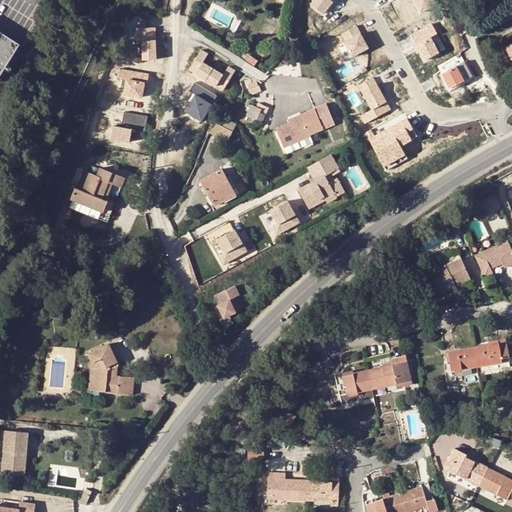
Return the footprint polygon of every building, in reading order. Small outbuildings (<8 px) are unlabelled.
[(328,0),(316,0),(311,7),(324,16),(333,4),(328,0)] [(410,34),(425,61),(441,52),(433,36),(439,33),(433,22),(410,34)] [(342,32),(353,57),(370,49),(359,24),(342,32)] [(159,59),(156,26),(135,27),(136,40),(143,39),(144,60),(159,59)] [(274,46),(277,47),(285,41),(283,37),(275,42),(274,46)] [(206,61),(214,65),(217,58),(209,54),(206,61)] [(248,54),(245,60),(245,61),(257,68),(261,62),(248,54)] [(144,98),(149,73),(126,68),(121,94),(144,98)] [(220,78),(229,83),(232,77),(223,73),(220,78)] [(361,114),(365,122),(392,110),(376,76),(360,83),(372,109),(361,114)] [(198,83),(186,106),(206,117),(218,94),(198,83)] [(251,89),(253,94),(261,90),(259,85),(251,89)] [(261,110),(257,108),(252,106),(248,114),(263,121),(268,108),(263,106),(261,110)] [(288,120),(290,124),(277,130),(285,149),(313,138),(312,135),(325,131),(315,110),(288,120)] [(223,125),(234,129),(237,123),(226,118),(223,125)] [(409,118),(371,136),(387,168),(408,158),(401,144),(418,135),(409,118)] [(233,134),(216,125),(211,135),(228,144),(233,134)] [(234,151),(222,158),(230,175),(242,169),(234,151)] [(333,155),(310,168),(313,173),(328,165),(332,173),(341,169),(333,155)] [(327,176),(332,173),(328,165),(313,173),(315,178),(317,180),(318,183),(313,186),(311,183),(301,189),(311,209),(321,203),(319,200),(326,197),(328,200),(337,195),(336,194),(327,176)] [(76,189),(71,199),(103,212),(107,202),(101,199),(109,182),(122,188),(125,179),(99,168),(96,176),(90,174),(83,192),(76,189)] [(327,176),(336,194),(344,190),(337,178),(336,179),(334,176),(342,171),(341,169),(332,173),(327,176)] [(222,170),(202,181),(216,206),(236,194),(222,170)] [(108,223),(122,188),(109,182),(101,199),(107,202),(103,212),(71,199),(68,207),(108,223)] [(492,194),(479,201),(485,214),(498,208),(492,194)] [(338,198),(337,195),(328,200),(329,203),(338,198)] [(287,205),(274,212),(283,230),(296,222),(287,205)] [(235,229),(218,238),(220,241),(225,252),(220,255),(225,263),(244,252),(240,245),(243,243),(235,229)] [(511,253),(506,240),(470,258),(476,272),(480,279),(489,276),(486,270),(498,265),(497,262),(501,261),(502,263),(504,267),(511,263),(511,253)] [(437,260),(440,265),(454,259),(451,253),(437,260)] [(463,277),(454,259),(440,265),(424,273),(434,294),(458,283),(457,280),(463,277)] [(32,269),(28,279),(34,282),(39,272),(32,269)] [(66,271),(62,280),(67,282),(71,273),(66,271)] [(228,338),(224,331),(233,325),(230,316),(241,312),(235,299),(240,297),(236,287),(219,295),(223,304),(218,306),(224,319),(220,321),(224,330),(216,333),(220,342),(228,338)] [(72,291),(73,304),(83,303),(83,293),(78,293),(77,290),(72,291)] [(54,311),(54,315),(51,315),(51,319),(62,319),(63,311),(54,311)] [(474,347),(477,367),(502,362),(501,359),(508,358),(505,339),(498,340),(498,343),(474,347)] [(88,354),(92,363),(95,369),(95,385),(100,386),(99,392),(132,395),(134,378),(118,376),(112,376),(114,368),(119,366),(109,344),(88,354)] [(477,367),(474,347),(448,352),(451,371),(477,367)] [(407,361),(368,370),(372,389),(411,380),(407,361)] [(89,391),(99,392),(100,386),(95,385),(95,369),(92,363),(88,365),(90,371),(89,391)] [(347,395),(372,389),(368,370),(342,376),(347,395)] [(296,416),(283,408),(277,417),(290,426),(296,416)] [(26,453),(30,454),(32,433),(9,431),(5,473),(24,475),(26,453)] [(502,444),(504,440),(489,436),(486,445),(499,449),(502,444)] [(444,468),(479,486),(488,468),(465,457),(466,454),(454,448),(444,468)] [(265,449),(250,449),(250,459),(265,460),(265,449)] [(511,480),(488,468),(479,486),(507,500),(506,503),(511,506),(511,480)] [(269,471),(269,476),(276,476),(276,480),(285,480),(286,472),(269,471)] [(293,480),(285,480),(276,480),(276,476),(269,476),(268,494),(275,494),(275,499),(306,500),(307,481),(293,480)] [(338,506),(339,488),(332,487),(332,482),(325,482),(307,481),(306,500),(331,501),(331,506),(338,506)] [(422,487),(397,494),(402,511),(406,511),(427,505),(429,511),(438,510),(435,499),(433,499),(428,482),(421,484),(422,487)] [(82,490),(77,498),(87,504),(91,497),(87,494),(82,490)] [(402,511),(397,494),(390,497),(389,492),(383,494),(384,499),(373,502),(372,499),(366,502),(368,511),(402,511)] [(0,506),(0,511),(34,511),(36,503),(20,501),(19,508),(0,506)]
